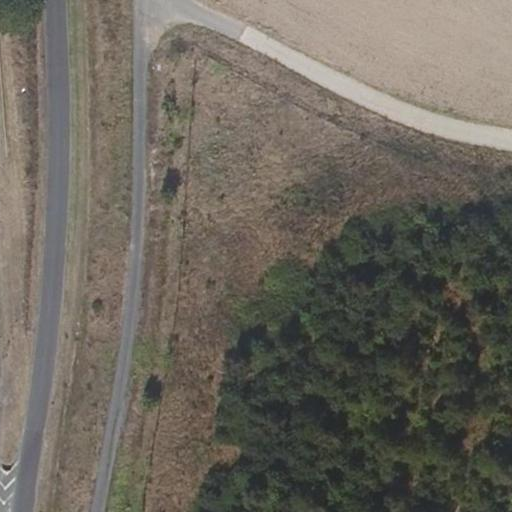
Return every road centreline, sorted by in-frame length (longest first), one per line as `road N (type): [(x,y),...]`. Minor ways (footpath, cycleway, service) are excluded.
road 1 (unclassified): [(22,511),(59,222),(54,0)]
road 2 (track): [(100,511),(135,355),(148,10)]
